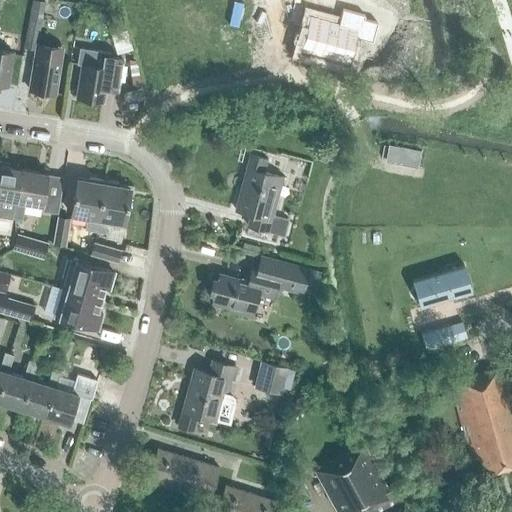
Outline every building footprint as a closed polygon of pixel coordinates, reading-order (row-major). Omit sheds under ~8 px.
[(35,50),(36,44),(44,1),(38,0),(31,0),(22,48),(35,50)] [(231,4),(214,0),(177,0),(172,18),(194,24),(191,36),(213,42),(216,30),(236,36),(242,13),(229,10),(231,4)] [(337,26),(310,19),(303,51),(347,61),(353,37),(373,42),(378,21),(364,18),(365,14),(341,8),(337,26)] [(36,44),(35,50),(28,90),(54,94),(61,48),(36,44)] [(127,66),(120,65),(121,59),(109,57),(110,53),(79,48),(76,64),(81,65),(76,97),(101,101),(105,82),(117,84),(117,82),(124,83),(127,66)] [(12,53),(0,50),(0,85),(6,86),(12,53)] [(408,149),(405,165),(417,167),(420,151),(408,149)] [(282,177),(277,176),(264,172),(268,160),(250,155),(235,210),(251,215),(247,226),(245,236),(262,240),(265,231),(267,232),(278,234),(283,236),(287,219),(272,215),(275,203),(282,177)] [(22,170),(0,166),(0,216),(11,218),(13,201),(16,201),(22,170)] [(13,201),(11,218),(21,220),(24,203),(42,206),(47,174),(22,170),(16,201),(13,201)] [(94,232),(103,181),(89,179),(89,181),(76,179),(70,214),(86,217),(84,230),(94,232)] [(103,181),(94,232),(105,234),(107,221),(123,224),(129,188),(117,186),(117,183),(103,181)] [(70,219),(57,216),(52,244),(65,247),(70,219)] [(47,243),(16,234),(11,250),(42,259),(47,243)] [(119,250),(94,242),(90,255),(116,263),(119,250)] [(207,295),(212,296),(210,304),(235,310),(234,313),(251,318),(257,295),(273,299),(275,288),(301,295),(308,268),(259,254),(256,268),(251,266),(246,284),(238,281),(239,279),(218,274),(217,279),(212,278),(207,295)] [(71,260),(70,261),(65,260),(61,274),(66,275),(62,289),(100,300),(103,288),(108,290),(113,272),(71,260)] [(463,265),(411,280),(412,282),(413,281),(420,305),(418,305),(419,307),(432,303),(432,302),(444,298),(445,299),(471,292),(470,290),(467,291),(460,268),(464,267),(463,265)] [(10,275),(0,272),(0,290),(5,292),(10,275)] [(97,311),(100,300),(62,289),(54,318),(96,330),(101,312),(97,311)] [(8,293),(0,291),(0,311),(29,320),(34,306),(7,298),(8,293)] [(432,346),(424,349),(425,350),(466,338),(461,321),(450,325),(451,327),(428,333),(432,346)] [(0,385),(4,372),(7,372),(12,355),(4,353),(0,364),(0,385)] [(0,385),(0,402),(19,409),(28,379),(31,380),(36,363),(28,360),(22,377),(7,372),(4,372),(0,385)] [(193,369),(182,411),(178,428),(193,432),(197,415),(229,424),(235,399),(233,398),(234,396),(224,394),(228,379),(234,381),(237,368),(212,361),(209,373),(193,369)] [(289,370),(259,362),(252,390),(281,398),(289,370)] [(511,392),(504,365),(448,382),(471,459),(479,457),(484,472),(511,463),(511,392)] [(28,379),(19,409),(43,416),(53,387),(55,388),(61,370),(52,368),(46,385),(31,380),(28,379)] [(70,392),(55,388),(53,387),(43,416),(67,424),(76,395),(79,396),(85,378),(76,375),(70,392)] [(270,437),(268,448),(280,451),(282,440),(270,437)] [(388,491),(362,444),(314,471),(336,511),(360,511),(367,509),(368,511),(409,511),(403,501),(403,502),(395,487),(388,491)] [(177,490),(187,458),(156,449),(147,480),(177,490)] [(187,458),(177,490),(208,499),(218,467),(187,458)] [(249,511),(255,495),(225,485),(216,511),(249,511)] [(255,495),(249,511),(283,511),(286,505),(255,495)]
